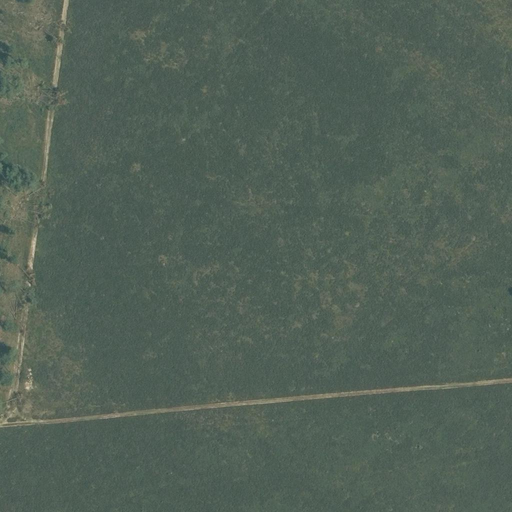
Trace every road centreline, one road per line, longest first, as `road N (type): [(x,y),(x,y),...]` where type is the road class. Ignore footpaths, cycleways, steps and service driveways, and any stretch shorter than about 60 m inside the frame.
road 1 (track): [(511,381),(11,422)]
road 2 (track): [(66,0),(11,422)]
